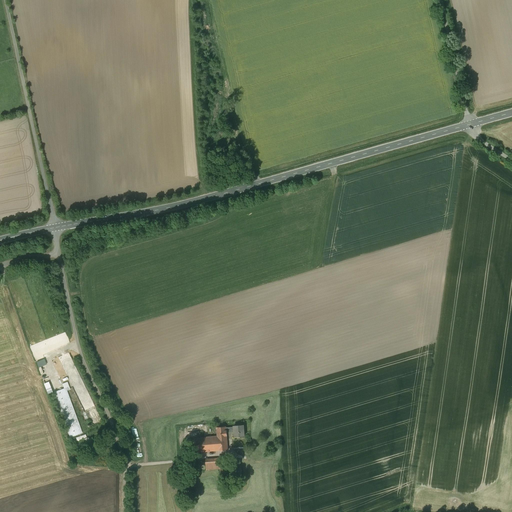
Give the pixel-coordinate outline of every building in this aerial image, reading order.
[(70,438),(81,434),(65,388),(53,393),(70,438)] [(234,427),(226,428),(227,432),(235,432),(235,438),(240,438),(240,437),(244,436),(244,425),(234,426),(234,427)] [(226,428),(226,427),(217,427),(217,436),(193,438),(194,453),(228,450),(227,432),(226,428)] [(224,458),(206,459),(206,470),(221,469),(220,466),(225,466),(224,458)] [(241,467),(221,468),(221,469),(222,478),(242,476),(241,470),(241,467)]
